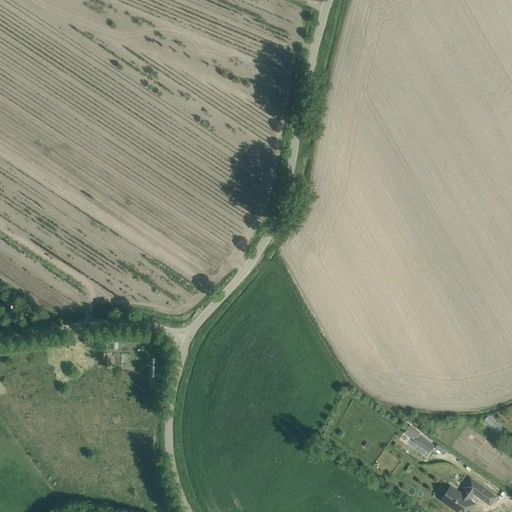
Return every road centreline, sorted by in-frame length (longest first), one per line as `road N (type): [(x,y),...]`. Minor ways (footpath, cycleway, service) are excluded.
road 1 (unclassified): [(186,338),(248,272),(275,228),(291,188),(300,90),(325,0)]
road 2 (unclassified): [(0,336),(110,323),(186,338)]
road 3 (unclassified): [(187,511),(169,419),(186,338)]
